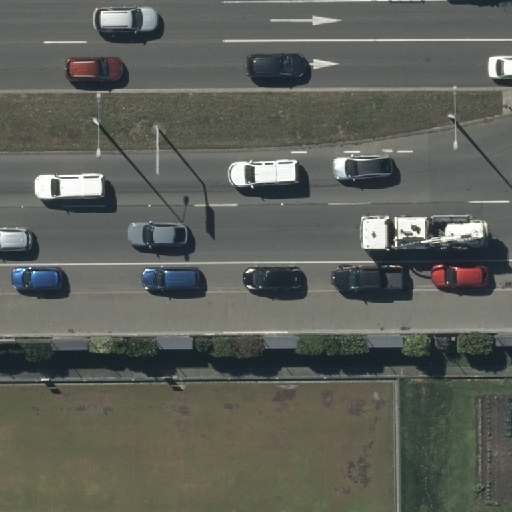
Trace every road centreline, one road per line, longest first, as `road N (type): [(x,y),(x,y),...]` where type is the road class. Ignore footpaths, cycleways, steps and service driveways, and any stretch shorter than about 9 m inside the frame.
road 1 (trunk): [(511,199),(0,207)]
road 2 (trunk): [(0,48),(511,44)]
